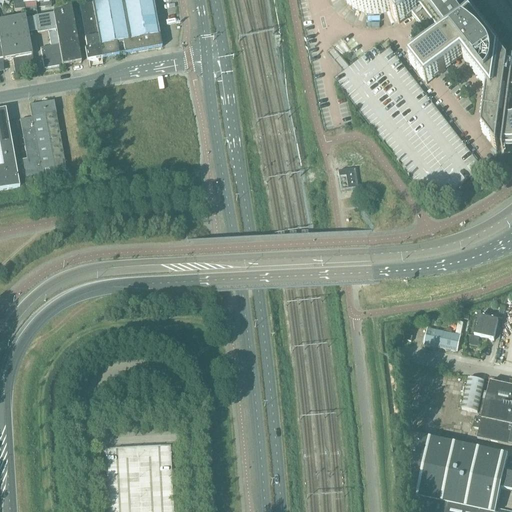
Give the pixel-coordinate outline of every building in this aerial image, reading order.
[(90,0),(91,2),(99,48),(159,37),(152,0),(90,0)] [(343,0),(345,2),(352,9),(361,14),(371,16),(381,15),(391,12),(392,14),(391,15),(399,25),(411,15),(434,45),(410,64),(426,85),(462,58),(488,91),(483,132),(497,152),(499,134),(506,135),(504,150),(511,150),(511,82),(506,82),(508,65),(471,17),(470,17),(456,0),(343,0)] [(99,48),(91,2),(80,4),(86,40),(85,40),(89,62),(98,60),(98,63),(98,61),(102,60),(99,48)] [(53,15),(62,67),(81,63),(71,9),(71,8),(53,14),(53,15)] [(25,20),(28,33),(37,32),(37,35),(48,33),(51,48),(40,49),(44,70),(62,67),(53,15),(25,20)] [(0,22),(0,48),(3,62),(12,60),(15,75),(35,72),(28,33),(25,20),(25,18),(0,22)] [(159,37),(99,48),(102,60),(118,57),(118,58),(125,57),(125,55),(162,49),(159,37)] [(8,123),(19,182),(66,174),(66,173),(55,115),(56,115),(54,103),(29,107),(31,119),(20,121),(27,160),(21,161),(14,122),(8,123)] [(0,192),(19,189),(8,123),(6,111),(0,112),(0,192)] [(82,154),(84,166),(94,164),(92,153),(82,154)] [(357,189),(354,170),(338,173),(340,192),(357,189)] [(474,337),(494,342),(498,322),(478,318),(474,337)] [(424,346),(457,353),(460,337),(428,330),(424,346)] [(511,333),(509,333),(503,362),(511,364),(511,333)] [(462,410),(477,414),(484,382),(468,379),(462,410)] [(511,388),(490,383),(486,401),(483,400),(479,419),(475,419),(473,429),(479,431),(477,440),(511,447),(511,388)] [(412,497),(420,499),(447,504),(481,511),(495,511),(501,490),(511,492),(511,474),(504,473),(508,456),(410,435),(412,497)] [(175,511),(171,445),(106,450),(110,511),(175,511)] [(420,499),(416,511),(445,511),(447,504),(420,499)]
